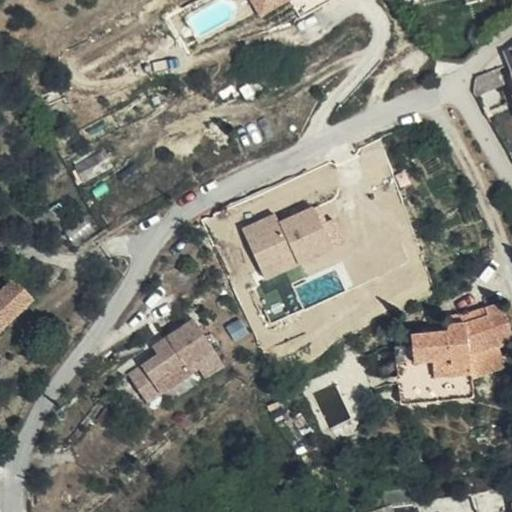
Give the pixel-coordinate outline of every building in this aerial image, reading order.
[(298,0),(302,8),(319,0),(298,0)] [(495,71),(474,80),(475,95),(475,97),(502,86),(495,71)] [(85,187),(103,176),(92,161),(75,171),(85,187)] [(334,248),(314,205),(281,221),(277,211),(244,226),(268,278),(334,248)] [(14,279),(0,291),(0,330),(34,300),(30,294),(29,295),(14,279)] [(511,332),(502,301),(485,306),(488,314),(466,321),(448,323),(448,329),(412,333),(413,347),(415,364),(453,360),(453,367),(470,365),(470,357),(511,342),(511,332)] [(488,314),(485,306),(465,312),(447,315),(448,323),(466,321),(488,314)] [(243,317),(230,325),(237,338),(251,330),(243,317)] [(193,318),(155,346),(159,353),(129,374),(139,388),(153,378),(162,390),(198,364),(205,374),(224,361),(193,318)] [(152,342),(116,367),(124,377),(129,374),(159,353),(155,346),(152,342)] [(472,395),(470,365),(453,367),(453,360),(415,364),(413,347),(397,348),(403,402),(472,395)] [(198,364),(162,390),(169,399),(205,374),(198,364)] [(162,390),(153,378),(139,388),(148,399),(162,390)]
